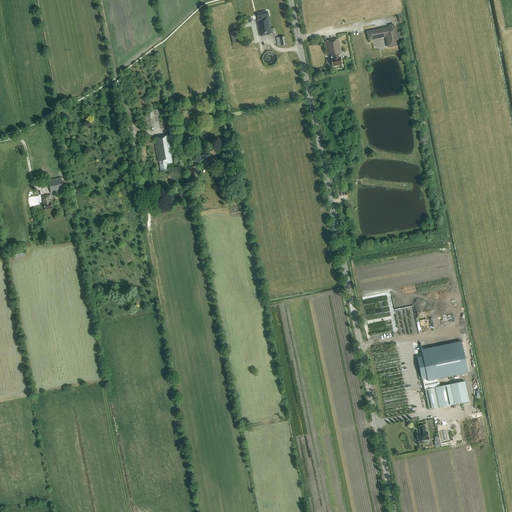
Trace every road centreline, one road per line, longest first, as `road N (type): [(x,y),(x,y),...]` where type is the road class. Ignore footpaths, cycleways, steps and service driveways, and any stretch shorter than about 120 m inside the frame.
road 1 (tertiary): [(393,511),(290,0)]
road 2 (track): [(201,0),(226,124),(221,149)]
road 3 (track): [(100,0),(115,77),(141,132)]
